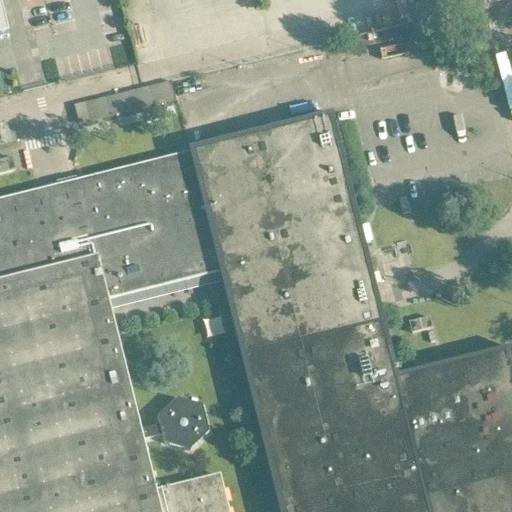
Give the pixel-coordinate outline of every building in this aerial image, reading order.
[(0,0),(0,37),(9,35),(0,0)] [(238,27),(184,42),(188,58),(243,43),(238,27)] [(0,58),(0,78),(9,76),(4,58),(0,58)] [(332,117),(189,153),(190,155),(219,275),(217,275),(276,511),(511,511),(511,350),(397,378),(367,259),(364,247),(332,117)] [(33,195),(0,203),(0,511),(228,511),(220,477),(156,493),(143,442),(162,437),(164,445),(190,452),(209,434),(202,408),(177,400),(157,419),(159,427),(141,431),(109,303),(217,275),(219,275),(190,155),(33,195)] [(11,159),(0,162),(0,175),(14,172),(11,159)] [(400,206),(375,207),(376,234),(401,233),(400,206)] [(432,330),(429,319),(408,324),(411,335),(432,330)]
